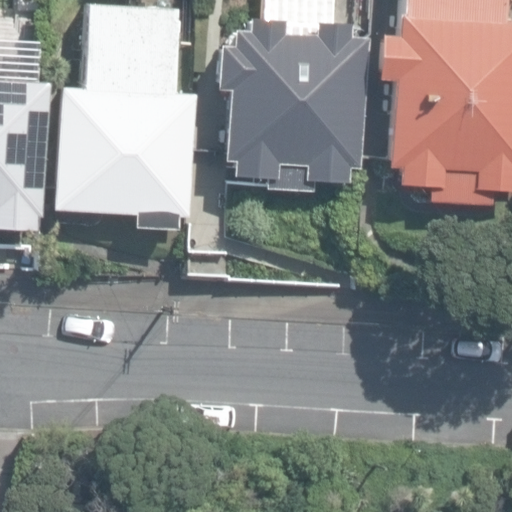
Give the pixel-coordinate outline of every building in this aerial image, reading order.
[(357,167),(364,35),(346,34),(347,21),(327,20),(327,0),(257,0),(256,19),(243,18),(242,28),(227,27),(227,42),(214,41),(211,88),(221,89),(217,158),(230,159),(229,176),(262,178),(262,184),(312,187),(312,180),(348,182),(349,167),(357,167)] [(424,198),(488,202),(489,187),(511,188),(511,18),(499,18),(499,0),(397,0),(397,11),(393,11),(393,32),(374,31),(372,75),(388,75),(382,162),(396,163),(394,180),(425,183),(424,198)] [(130,225),(175,227),(176,215),(184,215),(192,93),(171,91),(176,8),(83,2),(78,85),(55,84),(48,206),(130,211),(130,225)] [(0,226),(34,228),(36,214),(40,214),(47,82),(0,78),(0,226)] [(186,272),(224,274),(230,198),(192,195),(186,272)]
